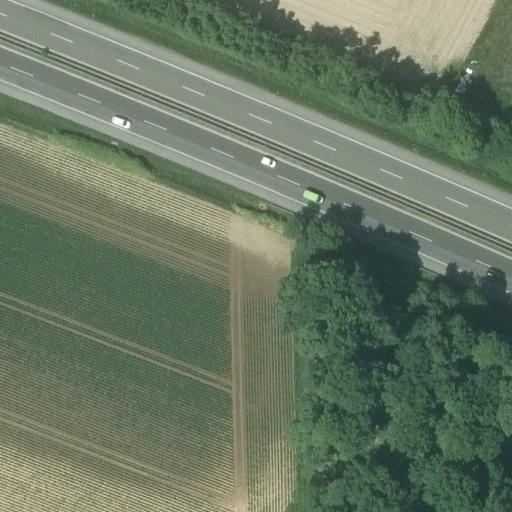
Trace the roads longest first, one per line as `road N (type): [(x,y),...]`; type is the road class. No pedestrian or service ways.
road 1 (motorway): [(0,65),(511,277)]
road 2 (motorway): [(511,226),(0,15)]
